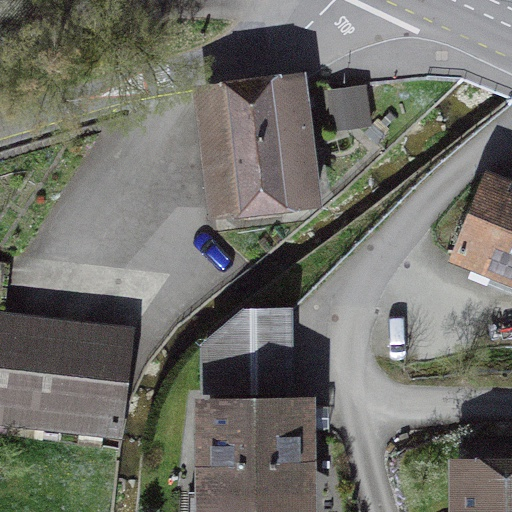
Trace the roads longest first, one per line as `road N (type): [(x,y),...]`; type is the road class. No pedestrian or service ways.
road 1 (residential): [(511,120),(413,214),(365,284),(354,316),(350,389),(380,511)]
road 2 (unclassified): [(0,121),(321,29),(366,0)]
